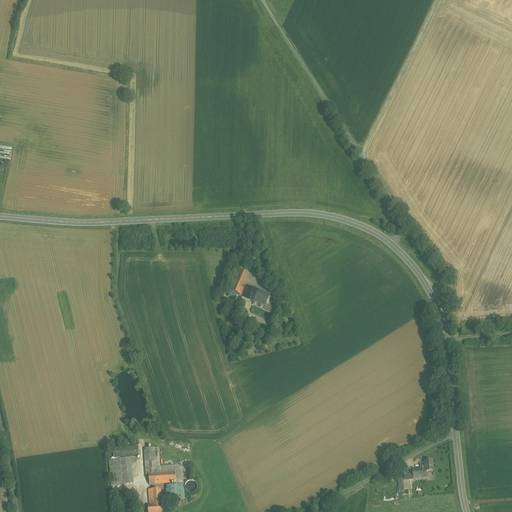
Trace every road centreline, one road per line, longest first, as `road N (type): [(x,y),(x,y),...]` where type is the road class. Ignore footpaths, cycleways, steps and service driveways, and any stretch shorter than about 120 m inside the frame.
road 1 (secondary): [(0,216),(329,216),(378,235),(411,264),(445,340)]
road 2 (track): [(363,159),(449,0)]
road 3 (unclassified): [(457,438),(312,511)]
